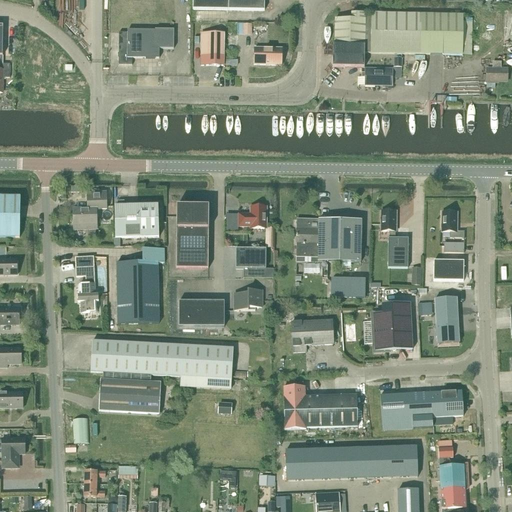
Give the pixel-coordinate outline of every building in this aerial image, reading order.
[(193,0),(193,10),(265,11),(264,0),(193,0)] [(366,16),(366,14),(352,14),(351,20),(335,19),(335,48),(333,48),(333,67),(364,68),(365,54),(462,56),(463,16),(372,14),(372,16),(366,16)] [(243,23),(237,24),(237,36),(251,36),(251,25),(243,25),(243,23)] [(174,50),(174,30),(155,30),(155,31),(128,31),(128,33),(119,33),(119,66),(132,66),(132,59),(159,59),(159,49),(174,50)] [(224,34),(202,34),(201,56),(223,56),(224,34)] [(282,66),(282,50),(254,49),(254,66),(282,66)] [(393,58),(393,68),(402,68),(402,59),(393,58)] [(487,82),(507,82),(507,69),(501,69),(501,63),(493,63),(493,69),(487,70),(487,82)] [(9,65),(0,64),(0,94),(2,94),(2,79),(9,79),(9,65)] [(392,86),(393,70),(362,70),(362,77),(365,77),(365,86),(392,86)] [(95,210),(102,210),(107,210),(106,193),(87,194),(87,210),(74,210),(75,221),(73,221),(73,231),(96,230),(95,210)] [(0,238),(20,239),(20,198),(0,197),(0,238)] [(159,238),(158,206),(114,207),(115,239),(159,238)] [(209,207),(177,207),(176,269),(208,270),(209,207)] [(251,230),(267,230),(267,208),(251,207),(251,215),(239,215),(239,228),(251,228),(251,230)] [(396,212),(381,212),(381,232),(389,232),(389,239),(388,239),(388,269),(408,269),(408,239),(395,239),(395,232),(396,232),(396,212)] [(450,239),(464,239),(464,232),(457,232),(457,213),(442,213),(442,233),(450,233),(450,239)] [(352,259),(353,221),(331,221),(331,216),(288,216),(288,258),(352,259)] [(464,254),(464,244),(444,244),(444,254),(464,254)] [(266,270),(267,249),(237,249),(236,269),(266,270)] [(159,324),(158,264),(164,264),(164,250),(142,250),(143,264),(117,264),(118,325),(159,324)] [(78,297),(77,297),(78,304),(81,304),(81,315),(98,314),(98,303),(98,296),(95,296),(93,257),(75,258),(76,278),(86,278),(86,285),(77,286),(78,297)] [(0,275),(17,276),(17,261),(0,261),(0,275)] [(433,282),(463,282),(464,262),(434,262),(433,282)] [(412,275),(411,288),(421,288),(422,275),(412,275)] [(331,295),(365,296),(365,279),(363,279),(363,280),(358,280),(358,279),(355,279),(355,280),(349,280),(349,279),(347,279),(341,279),(331,279),(331,295)] [(256,312),(256,309),(262,309),(262,292),(249,292),(249,294),(235,294),(235,312),(256,312)] [(457,299),(435,300),(437,345),(459,344),(457,299)] [(421,304),(421,316),(435,315),(434,303),(421,304)] [(373,315),(375,352),(412,351),(410,304),(388,305),(388,314),(373,315)] [(8,309),(8,306),(0,306),(0,325),(19,325),(19,309),(8,309)] [(224,332),(223,307),(179,307),(179,332),(224,332)] [(305,347),(333,346),(332,322),(292,324),(293,354),(305,353),(305,347)] [(161,385),(150,384),(150,377),(191,379),(190,387),(231,389),(233,350),(92,342),(90,374),(103,374),(102,382),(100,382),(98,413),(159,416),(161,385)] [(21,365),(21,350),(0,350),(0,368),(7,369),(7,365),(21,365)] [(358,428),(357,397),(305,398),(305,388),(283,389),(284,431),(306,431),(306,429),(358,428)] [(432,419),(433,419),(463,417),(462,392),(431,394),(432,419)] [(0,409),(23,409),(22,394),(0,394),(0,409)] [(432,419),(431,394),(406,395),(408,430),(433,429),(433,419),(432,419)] [(406,395),(380,397),(382,432),(408,430),(406,395)] [(221,415),(234,415),(234,404),(221,403),(221,415)] [(74,445),(88,444),(87,420),(72,421),(74,445)] [(18,455),(25,455),(25,440),(1,441),(1,455),(2,455),(3,469),(18,469),(18,455)] [(418,478),(417,447),(286,452),(287,482),(418,478)] [(465,511),(464,484),(468,483),(467,465),(455,465),(455,467),(449,467),(448,459),(453,459),(452,449),(438,450),(441,511),(465,511)] [(137,468),(119,468),(119,478),(136,478),(137,468)] [(84,486),(96,486),(96,479),(104,479),(104,474),(96,473),(84,473),(84,486)] [(275,488),(275,478),(259,477),(259,488),(275,488)] [(96,493),(96,486),(84,486),(83,499),(96,499),(104,499),(104,493),(96,493)] [(418,511),(418,490),(398,491),(398,511),(418,511)] [(339,511),(339,494),(315,495),(315,511),(339,511)] [(280,508),(281,510),(290,510),(290,497),(280,498),(280,508)] [(23,498),(24,511),(32,511),(31,498),(23,498)] [(124,511),(125,498),(117,498),(117,500),(117,506),(117,508),(116,511),(124,511)]
